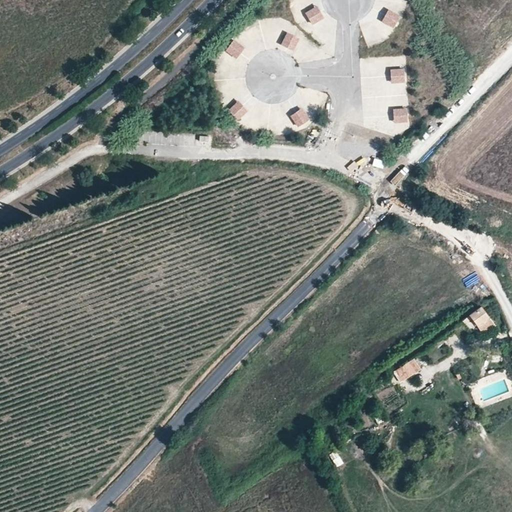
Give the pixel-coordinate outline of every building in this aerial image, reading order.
[(311,24),(322,18),(316,7),(305,13),(311,24)] [(394,27),(400,16),(389,10),(383,21),(394,27)] [(293,51),(299,39),(288,34),(282,45),(293,51)] [(237,58),(244,48),(233,41),(226,51),(237,58)] [(404,81),(403,69),(391,70),(392,82),(404,81)] [(238,120),(247,111),(238,102),(229,111),(238,120)] [(308,119),(301,109),(290,116),(297,126),(308,119)] [(407,121),(407,109),(394,109),(394,122),(407,121)] [(366,141),(367,140),(356,136),(352,147),(363,150),(364,147),(366,141)] [(375,144),(366,141),(364,147),(373,150),(375,144)] [(488,316),(481,306),(469,315),(477,325),(488,316)] [(403,382),(429,364),(422,354),(396,373),(403,382)] [(404,398),(396,387),(382,397),(390,408),(404,398)]
